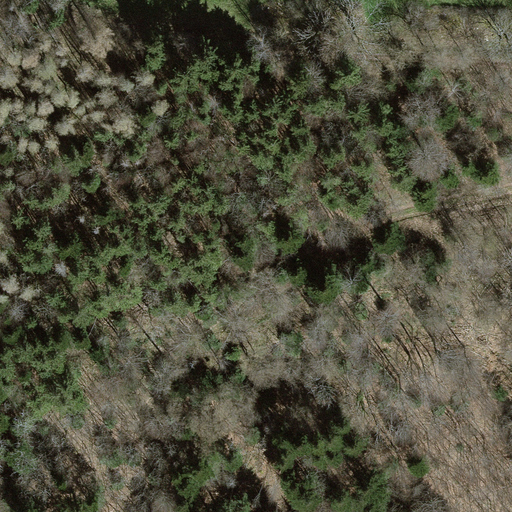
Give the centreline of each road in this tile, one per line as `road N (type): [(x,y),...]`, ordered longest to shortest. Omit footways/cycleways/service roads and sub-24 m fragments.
road 1 (track): [(511,186),(0,321)]
road 2 (track): [(72,0),(273,42),(423,46),(511,62)]
